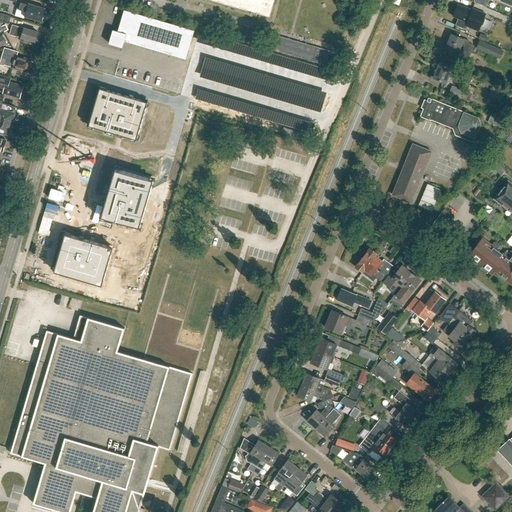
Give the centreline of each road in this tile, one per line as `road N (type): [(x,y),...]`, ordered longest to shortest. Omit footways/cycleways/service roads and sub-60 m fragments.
road 1 (residential): [(376,504),(275,429),(268,414),(351,202)]
road 2 (secondary): [(0,289),(85,0)]
road 3 (residential): [(67,0),(0,229)]
road 4 (residential): [(351,202),(434,0)]
road 5 (unclassified): [(376,504),(511,333)]
road 6 (residential): [(511,320),(351,202)]
